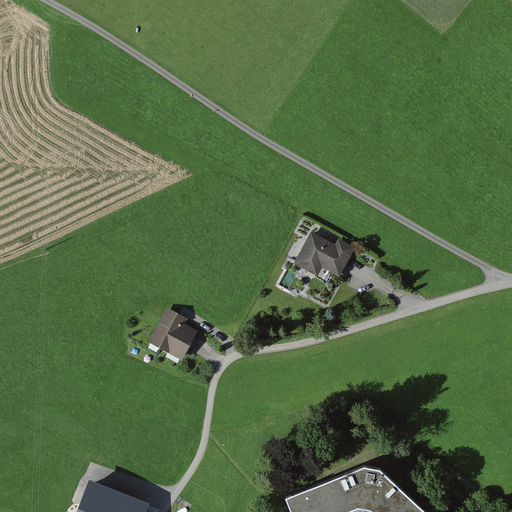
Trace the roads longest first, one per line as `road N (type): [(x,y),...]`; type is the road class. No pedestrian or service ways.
road 1 (track): [(511,280),(247,130),(45,0)]
road 2 (unclassified): [(511,281),(233,357),(213,382),(202,450),(165,511)]
